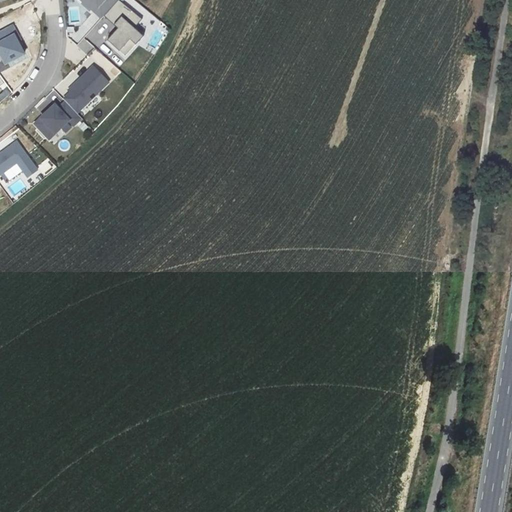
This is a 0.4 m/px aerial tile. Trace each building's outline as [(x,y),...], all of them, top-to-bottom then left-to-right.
[(80,0),(100,18),(117,0),(80,0)] [(141,19),(119,0),(118,0),(105,16),(117,27),(107,39),(126,56),(144,36),(134,27),(141,19)] [(77,45),(87,54),(93,46),(83,38),(77,45)] [(93,66),(63,96),(78,112),(108,82),(93,66)] [(80,117),(65,101),(57,108),(54,104),(34,123),(48,138),(68,120),(73,125),(80,117)]
